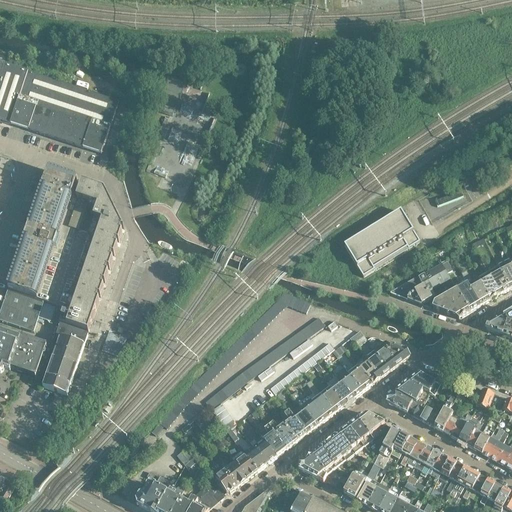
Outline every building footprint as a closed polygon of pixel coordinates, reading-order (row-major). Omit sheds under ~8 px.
[(5,64),(0,79),(0,121),(10,125),(18,102),(29,72),(5,64)] [(18,102),(10,125),(102,155),(119,102),(29,72),(18,102)] [(167,119),(163,117),(159,128),(163,130),(167,119)] [(8,291),(54,306),(64,310),(104,192),(104,190),(99,189),(89,185),(87,185),(83,183),(78,198),(73,196),(78,181),(48,171),(38,203),(8,291)] [(109,200),(105,192),(104,192),(64,310),(65,310),(60,324),(88,334),(99,302),(97,301),(98,297),(101,298),(104,288),(100,287),(101,285),(101,283),(105,285),(109,274),(105,273),(106,270),(110,271),(113,261),(109,259),(110,256),(114,257),(118,247),(114,246),(115,242),(119,244),(122,233),(118,232),(119,229),(124,230),(109,200)] [(461,192),(436,202),(438,208),(463,198),(461,192)] [(345,247),(358,268),(364,278),(409,250),(420,244),(401,212),(345,247)] [(483,239),(473,245),(476,249),(486,244),(483,239)] [(511,266),(510,262),(499,268),(511,290),(511,289),(511,266)] [(448,263),(443,266),(442,266),(447,275),(453,272),(448,263)] [(391,293),(408,300),(409,298),(409,297),(415,293),(424,288),(427,294),(429,294),(433,292),(451,281),(450,281),(447,275),(442,266),(419,279),(418,278),(402,287),(391,293)] [(499,268),(488,273),(500,296),(511,290),(499,268)] [(462,275),(468,285),(471,291),(481,308),(490,302),(491,302),(478,279),(473,283),(467,272),(462,275)] [(488,273),(478,279),(491,302),(500,296),(488,273)] [(456,289),(458,291),(470,314),(481,308),(471,291),(468,285),(468,286),(462,275),(461,274),(456,277),(461,286),(456,289)] [(451,281),(433,292),(429,294),(427,294),(424,288),(415,293),(409,297),(409,298),(408,300),(423,306),(433,301),(434,302),(436,301),(435,299),(456,287),(452,280),(450,281),(451,281)] [(433,308),(433,310),(459,320),(470,314),(458,291),(456,289),(448,293),(450,296),(435,304),(434,308),(433,308)] [(8,291),(0,316),(0,321),(34,334),(39,318),(49,321),(54,306),(8,291)] [(283,293),(279,299),(287,307),(292,309),(296,299),(283,293)] [(279,299),(276,303),(283,310),(287,307),(279,299)] [(296,299),(292,309),(297,311),(301,301),(296,299)] [(301,301),(297,311),(301,313),(306,303),(301,301)] [(276,303),(272,306),(280,314),(283,310),(276,303)] [(306,303),(301,313),(306,315),(310,305),(306,303)] [(272,306),(268,310),(271,312),(276,318),(280,314),(272,306)] [(268,310),(265,314),(272,321),(276,318),(271,312),(268,310)] [(511,312),(492,324),(488,326),(487,330),(503,337),(511,339),(511,312)] [(265,314),(261,317),(268,325),(272,321),(265,314)] [(261,317),(257,321),(265,329),(268,325),(261,317)] [(319,319),(315,322),(321,331),(325,328),(319,319)] [(257,321),(253,325),(261,332),(265,329),(257,321)] [(315,322),(310,325),(316,334),(321,331),(315,322)] [(334,323),(328,328),(331,333),(337,328),(334,323)] [(57,337),(60,338),(53,359),(43,388),(68,396),(78,367),(85,346),(89,336),(71,330),(71,329),(61,325),(57,337)] [(253,325),(250,328),(257,336),(261,332),(253,325)] [(310,325),(306,328),(312,337),(316,334),(310,325)] [(250,328),(246,332),(254,340),(257,336),(250,328)] [(306,328),(302,331),(308,340),(312,337),(306,328)] [(302,331),(298,335),(304,343),(308,340),(302,331)] [(0,373),(3,372),(4,369),(10,371),(11,369),(12,369),(20,344),(21,339),(20,340),(0,332),(0,373)] [(109,332),(103,351),(122,357),(128,338),(109,332)] [(246,332),(242,336),(250,343),(254,340),(246,332)] [(350,340),(354,345),(364,338),(360,333),(350,340)] [(298,335),(293,338),(299,346),(304,343),(298,335)] [(242,336),(239,339),(246,347),(250,343),(242,336)] [(20,344),(12,369),(36,377),(38,373),(44,375),(55,345),(49,343),(48,346),(24,338),(23,340),(21,339),(20,344)] [(293,338),(289,341),(295,349),(299,346),(293,338)] [(364,338),(354,345),(357,350),(367,341),(364,338)] [(239,339),(235,343),(242,351),(246,347),(239,339)] [(289,341),(285,344),(291,352),(295,349),(289,341)] [(309,341),(299,348),(303,353),(313,346),(309,341)] [(235,343),(231,347),(239,354),(242,351),(235,343)] [(384,345),(383,345),(399,366),(411,357),(410,357),(405,350),(404,351),(385,343),(384,345)] [(285,344),(281,347),(287,355),(291,352),(285,344)] [(329,345),(325,348),(330,355),(334,351),(329,345)] [(342,346),(333,353),(338,359),(347,353),(346,351),(342,346)] [(231,347),(227,351),(235,358),(239,354),(231,347)] [(281,347),(276,350),(282,358),(287,355),(281,347)] [(299,348),(289,355),(293,360),(303,353),(299,348)] [(330,355),(325,348),(320,352),(325,358),(330,355)] [(276,350),(272,353),(278,361),(282,358),(276,350)] [(227,351),(224,354),(231,362),(235,358),(227,351)] [(325,358),(320,352),(316,355),(321,362),(325,358)] [(382,380),(390,373),(377,355),(375,352),(366,359),(382,380)] [(377,355),(390,373),(399,366),(388,352),(385,355),(382,352),(377,355)] [(272,353),(268,356),(274,364),(278,361),(272,353)] [(224,354),(220,358),(228,366),(231,362),(224,354)] [(321,362),(316,355),(311,359),(316,365),(321,362)] [(268,356),(264,359),(270,367),(274,364),(268,356)] [(220,358),(216,362),(224,369),(228,366),(220,358)] [(264,359),(259,362),(265,370),(270,367),(264,359)] [(316,365),(311,359),(307,362),(312,369),(316,365)] [(366,359),(357,366),(372,387),(377,383),(382,380),(366,359)] [(216,362),(213,365),(220,373),(224,369),(216,362)] [(259,362),(255,365),(261,374),(265,370),(259,362)] [(312,369),(307,362),(302,366),(307,372),(312,369)] [(213,365),(209,369),(216,377),(220,373),(213,365)] [(255,365),(251,368),(257,377),(261,374),(255,365)] [(353,370),(348,374),(363,394),(372,387),(357,366),(356,365),(352,368),(353,370)] [(307,372),(302,366),(298,369),(302,376),(307,372)] [(331,370),(339,381),(354,401),(363,394),(348,374),(344,377),(336,367),(334,368),(331,370)] [(251,368),(247,371),(253,380),(257,377),(251,368)] [(271,368),(264,373),(268,378),(274,373),(271,368)] [(209,369),(205,373),(213,380),(216,377),(209,369)] [(302,376),(298,369),(293,373),(298,379),(302,376)] [(247,371),(242,374),(248,383),(253,380),(247,371)] [(205,373),(201,376),(209,384),(213,380),(205,373)] [(264,373),(258,378),(261,382),(268,378),(264,373)] [(298,379),(293,373),(288,376),(293,383),(298,379)] [(242,374),(238,378),(244,386),(248,383),(242,374)] [(419,375),(409,383),(435,397),(440,387),(419,375)] [(201,376),(198,380),(205,388),(209,384),(201,376)] [(293,383),(288,376),(284,380),(289,386),(293,383)] [(238,378),(234,381),(240,389),(244,386),(238,378)] [(198,380),(194,384),(202,391),(205,388),(198,380)] [(289,386),(284,380),(279,383),(284,390),(289,386)] [(234,381),(230,384),(236,392),(240,389),(234,381)] [(339,381),(330,388),(345,408),(354,401),(339,381)] [(284,390),(279,383),(275,387),(280,393),(284,390)] [(308,399),(311,403),(326,423),(335,416),(323,400),(311,383),(306,386),(313,395),(308,399)] [(409,383),(396,393),(417,405),(424,409),(431,395),(424,392),(409,383)] [(194,384),(190,387),(198,395),(202,391),(194,384)] [(230,384),(226,388),(232,396),(236,392),(230,384)] [(190,387),(187,391),(194,399),(198,395),(190,387)] [(280,393),(275,387),(270,390),(275,397),(280,393)] [(226,388),(221,391),(228,399),(232,396),(226,388)] [(330,388),(321,395),(320,396),(323,400),(335,416),(345,408),(330,388)] [(187,391),(183,395),(191,402),(194,399),(187,391)] [(221,391),(217,394),(224,402),(228,399),(221,391)] [(483,391),(477,407),(489,412),(494,398),(493,398),(494,395),(483,391)] [(396,393),(392,397),(387,401),(387,403),(407,414),(408,412),(410,410),(416,413),(413,418),(420,422),(426,410),(424,409),(419,406),(417,405),(396,393)] [(217,394),(213,397),(220,406),(224,402),(217,394)] [(292,396),(302,409),(317,430),(326,423),(311,403),(308,399),(302,403),(296,394),(292,396)] [(183,395),(179,398),(187,406),(191,402),(183,395)] [(213,397),(209,401),(216,409),(220,406),(213,397)] [(447,404),(448,404),(452,407),(456,399),(451,397),(447,404)] [(179,399),(175,403),(183,410),(187,406),(179,399)] [(505,403),(505,402),(502,411),(511,414),(511,402),(506,400),(505,403)] [(209,401),(205,404),(211,411),(212,412),(216,409),(209,401)] [(175,403),(172,407),(180,414),(183,410),(175,403)] [(453,415),(455,412),(450,410),(452,407),(448,404),(445,410),(440,417),(434,429),(443,434),(453,415)] [(222,405),(212,412),(216,418),(226,411),(222,405)] [(476,409),(469,405),(466,408),(474,413),(476,409)] [(172,407),(168,411),(177,418),(180,414),(172,407)] [(426,410),(420,422),(434,429),(440,417),(445,410),(438,407),(434,414),(426,410)] [(302,409),(293,416),(308,436),(317,430),(302,409)] [(168,411),(165,415),(173,422),(177,418),(168,411)] [(229,416),(226,411),(216,418),(220,423),(229,416)] [(261,417),(257,412),(252,416),(256,421),(261,417)] [(453,415),(443,434),(451,438),(459,423),(462,418),(457,415),(458,413),(455,412),(453,415)] [(286,420),(281,424),(297,444),(308,436),(293,416),(290,413),(284,417),(286,420)] [(165,415),(162,419),(170,426),(173,422),(165,415)] [(367,415),(358,422),(370,437),(373,441),(381,436),(377,432),(384,426),(385,425),(367,415)] [(459,423),(451,438),(458,442),(469,423),(472,418),(466,415),(463,419),(462,418),(459,423)] [(233,422),(229,416),(220,423),(224,428),(233,422)] [(469,423),(458,442),(466,446),(475,431),(472,430),(474,425),(477,420),(472,417),(469,423)] [(162,419),(158,423),(159,423),(159,424),(167,430),(170,426),(162,419)] [(200,419),(195,422),(203,432),(208,429),(200,419)] [(358,422),(349,429),(360,444),(364,449),(373,441),(370,437),(358,422)] [(274,425),(269,428),(287,452),(297,444),(281,424),(276,428),(274,425)] [(159,425),(151,434),(156,437),(163,429),(159,425)] [(475,431),(466,446),(474,451),(482,435),(487,427),(483,425),(482,427),(478,425),(475,431)] [(189,426),(182,431),(185,435),(191,429),(189,426)] [(482,435),(474,451),(482,455),(492,435),(493,434),(490,432),(491,429),(487,427),(482,435)] [(262,439),(263,440),(264,442),(266,445),(277,459),(287,452),(269,428),(265,431),(267,435),(262,439)] [(340,436),(352,451),(353,452),(355,455),(364,449),(360,444),(349,429),(340,436)] [(379,455),(378,459),(374,465),(383,469),(389,458),(391,456),(392,453),(403,435),(394,430),(383,449),(379,455)] [(492,435),(482,455),(489,459),(498,444),(503,434),(504,432),(499,430),(495,437),(492,435)] [(244,437),(253,447),(268,466),(277,459),(266,445),(264,442),(263,440),(257,444),(254,440),(253,441),(248,434),(244,437)] [(503,434),(498,444),(489,459),(497,463),(506,448),(503,446),(508,436),(503,434)] [(392,453),(391,456),(393,457),(396,459),(399,452),(402,454),(410,439),(403,435),(392,453)] [(331,443),(330,443),(346,463),(355,455),(353,452),(352,451),(340,436),(331,443)] [(410,439),(402,454),(402,455),(405,458),(401,466),(405,468),(407,465),(418,443),(410,439)] [(327,446),(321,450),(337,470),(346,463),(330,443),(327,446)] [(407,465),(415,469),(426,447),(418,443),(407,465)] [(511,444),(509,450),(506,448),(497,463),(505,468),(511,454),(511,444)] [(245,457),(258,474),(268,466),(253,447),(249,451),(250,453),(245,457)] [(426,447),(415,469),(422,473),(434,452),(426,447)] [(127,456),(128,457),(131,461),(141,452),(136,448),(127,456)] [(185,467),(187,465),(194,459),(187,450),(177,467),(183,470),(185,467)] [(321,450),(312,457),(327,477),(337,470),(321,450)] [(233,462),(248,481),(258,474),(245,457),(242,452),(232,460),(233,462)] [(434,452),(422,473),(420,477),(425,479),(428,474),(430,469),(433,471),(441,456),(434,452)] [(441,456),(433,471),(430,477),(435,480),(433,483),(436,485),(438,482),(449,460),(441,456)] [(327,477),(312,457),(300,467),(300,471),(323,483),(327,477)] [(187,465),(191,469),(198,463),(195,459),(194,459),(187,465)] [(438,482),(440,483),(441,481),(446,484),(448,481),(457,464),(449,460),(438,482)] [(214,478),(216,480),(226,493),(226,492),(227,494),(231,495),(239,489),(226,473),(223,468),(219,462),(215,465),(218,468),(220,468),(222,471),(220,473),(214,478)] [(224,463),(221,465),(226,473),(239,489),(248,481),(233,462),(227,467),(224,463)] [(457,464),(448,481),(452,483),(447,492),(451,494),(465,468),(457,464)] [(358,499),(357,501),(368,507),(379,486),(380,485),(374,482),(381,469),(374,466),(367,478),(369,479),(367,484),(358,499)] [(450,496),(454,499),(460,488),(464,489),(473,473),(465,468),(451,494),(450,496)] [(137,503),(137,505),(138,504),(138,507),(148,511),(159,511),(168,495),(173,488),(174,486),(161,479),(158,472),(154,470),(147,484),(146,483),(139,495),(140,496),(137,503)] [(345,493),(344,495),(355,501),(356,499),(366,482),(367,479),(356,473),(353,478),(351,481),(345,493)] [(473,473),(464,489),(467,491),(463,499),(468,501),(469,498),(480,477),(473,473)] [(469,498),(471,499),(472,498),(474,499),(477,494),(481,497),(489,481),(480,477),(469,498)] [(416,484),(409,480),(407,484),(414,488),(416,484)] [(489,481),(481,497),(484,498),(480,504),(484,507),(488,501),(487,500),(496,485),(489,481)] [(280,482),(269,491),(271,495),(284,485),(280,482)] [(344,494),(348,487),(344,485),(339,482),(335,489),(344,494)] [(7,483),(0,495),(0,500),(6,504),(15,488),(7,483)] [(168,495),(159,511),(175,511),(181,502),(190,486),(185,483),(179,492),(176,490),(172,497),(168,495)] [(198,502),(192,511),(209,511),(225,499),(223,497),(212,483),(196,497),(194,496),(192,499),(198,502)] [(425,489),(416,484),(415,487),(423,492),(425,489)] [(379,486),(368,507),(377,511),(378,511),(390,492),(393,487),(389,485),(386,490),(379,486)] [(488,501),(484,507),(484,508),(489,510),(492,503),(496,505),(504,490),(496,485),(487,500),(488,501)] [(290,511),(292,511),(303,495),(291,488),(280,506),(290,511)] [(504,490),(496,505),(495,506),(498,508),(496,511),(502,511),(503,510),(507,503),(511,494),(504,490)] [(269,491),(258,499),(264,507),(271,495),(269,491)] [(390,492),(378,511),(391,511),(400,496),(400,497),(390,492)] [(503,510),(502,511),(511,511),(511,494),(507,503),(503,510)] [(307,511),(313,501),(303,495),(292,511),(307,511)] [(400,496),(391,511),(405,511),(408,506),(410,503),(412,500),(407,497),(406,499),(400,496)] [(181,502),(175,511),(192,511),(198,502),(190,497),(186,504),(181,502)] [(258,499),(249,507),(254,511),(260,511),(264,507),(258,499)] [(336,511),(314,500),(307,511),(336,511)] [(408,506),(405,511),(418,511),(420,508),(416,506),(410,503),(408,506)]
